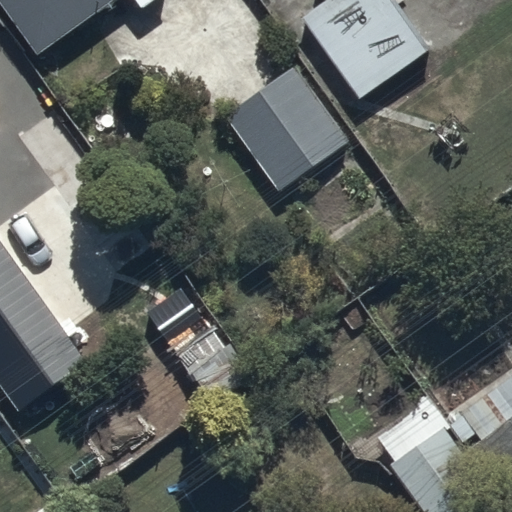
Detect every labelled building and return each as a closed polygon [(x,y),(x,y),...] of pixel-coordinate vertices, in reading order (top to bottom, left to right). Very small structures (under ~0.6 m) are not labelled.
[(5,0),(41,49),(109,0),(142,0),(146,4),(151,0),(5,0)] [(435,46),(403,0),(318,0),(302,11),(361,98),(377,87),(387,102),(442,65),(431,49),(435,46)] [(353,139),(297,61),(225,113),(282,191),(353,139)] [(161,242),(56,97),(11,130),(116,275),(161,242)] [(0,371),(28,410),(91,365),(0,237),(0,371)] [(226,345),(162,251),(125,276),(190,370),(226,345)] [(511,365),(449,417),(467,439),(478,430),(484,437),(482,439),(511,475),(511,365)] [(511,511),(448,429),(454,425),(428,390),(415,400),(419,405),(379,435),(397,458),(391,462),(428,511),(511,511)]
